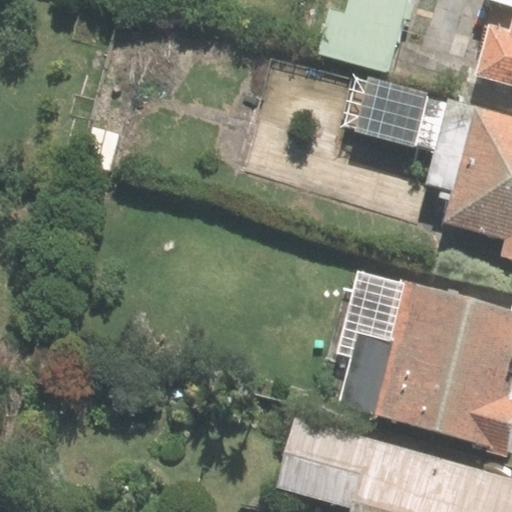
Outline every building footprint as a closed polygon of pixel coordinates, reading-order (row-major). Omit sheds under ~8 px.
[(409,0),(338,0),(321,62),(388,80),(409,0)] [(511,0),(492,0),(469,86),(511,97),(511,0)] [(511,134),(363,94),(350,142),(433,164),(424,197),(452,204),(444,235),(507,252),(502,271),(511,273),(511,134)] [(121,141),(95,135),(86,172),(111,179),(121,141)] [(511,427),(511,322),(367,284),(332,414),(503,459),(511,427)] [(511,511),(511,495),(365,456),(306,440),(289,502),(324,511),(511,511)]
